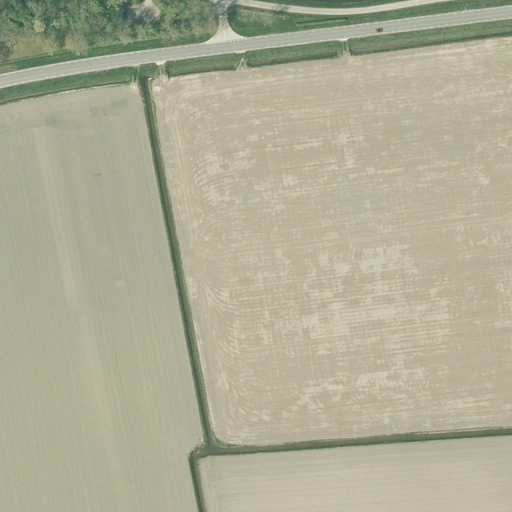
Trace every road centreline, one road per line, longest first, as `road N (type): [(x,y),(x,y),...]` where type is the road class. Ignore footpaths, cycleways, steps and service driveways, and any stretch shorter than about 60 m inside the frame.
road 1 (primary): [(511,11),(227,46)]
road 2 (primary): [(227,46),(0,81)]
road 3 (unclassified): [(226,0),(323,11),(431,0)]
